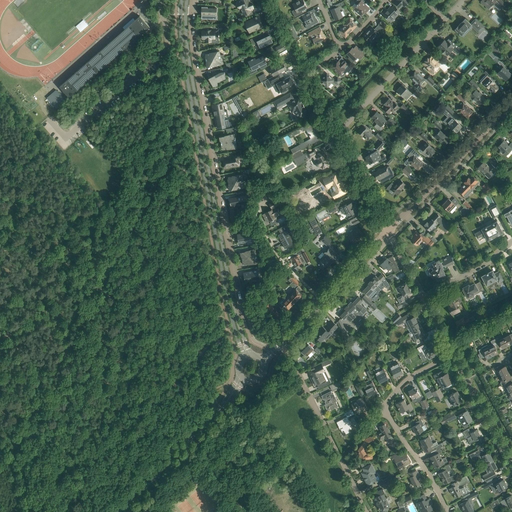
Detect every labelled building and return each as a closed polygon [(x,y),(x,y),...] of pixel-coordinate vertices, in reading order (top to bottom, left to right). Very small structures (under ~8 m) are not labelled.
[(240,0),(240,1),(237,2),(240,8),(241,8),(240,7),(251,3),(251,2),(249,0),(240,0)] [(306,11),(305,8),(307,7),(303,0),(300,0),(299,1),(298,0),(296,1),(296,2),(292,4),(295,9),(292,11),(295,18),(306,12),(306,11)] [(354,9),(357,12),(361,16),(364,13),(365,13),(370,8),(364,3),(366,1),(364,0),(357,0),(355,3),(357,4),(356,5),(357,6),(354,9)] [(410,0),(409,0),(396,0),(394,3),(400,8),(403,5),(404,6),(410,0)] [(482,0),(481,2),(485,5),(488,9),(493,4),(500,10),(499,10),(499,11),(505,4),(500,0),(482,0)] [(251,3),(240,7),(241,8),(244,15),(245,14),(246,17),(252,14),(250,10),(254,8),(251,2),(251,3)] [(343,17),(339,7),(342,6),(341,2),(335,5),(336,8),(331,10),(333,15),(335,19),(335,20),(343,17)] [(400,12),(398,10),(394,6),(392,8),(391,7),(386,12),(385,11),(382,14),(391,22),(391,21),(395,17),(400,12)] [(216,9),(217,9),(217,8),(211,8),(207,8),(202,8),(202,9),(202,13),(204,13),(204,14),(204,16),(204,19),(205,19),(210,19),(211,19),(211,16),(216,16),(216,15),(216,12),(216,9)] [(302,15),(299,17),(301,20),(304,18),(307,24),(305,25),(307,29),(312,27),(311,26),(315,23),(316,24),(319,22),(317,19),(314,15),(313,15),(312,14),(311,14),(309,11),(302,15)] [(70,98),(150,27),(140,16),(60,86),(70,98)] [(258,16),(245,22),(250,33),(263,27),(258,16)] [(347,21),(343,24),(345,26),(340,30),(341,31),(340,32),(344,36),(345,35),(346,36),(348,35),(350,33),(349,33),(351,31),(353,28),(352,27),(355,24),(350,18),(347,21)] [(465,19),(455,29),(458,33),(461,35),(472,24),(480,32),(484,28),(485,26),(480,21),(476,18),(470,24),(465,19)] [(81,31),(89,25),(84,19),(76,26),(81,31)] [(290,21),(286,23),(289,29),(291,33),(294,38),(298,36),(295,31),(293,27),(290,21)] [(379,25),(375,30),(377,32),(379,29),(378,28),(380,26),(385,31),(389,27),(383,22),(382,21),(379,24),(379,25)] [(320,27),(315,29),(308,33),(310,36),(314,33),(316,37),(312,39),(315,44),(326,38),(320,27)] [(372,27),(363,35),(367,39),(371,43),(372,43),(374,41),(374,40),(373,39),(376,37),(378,37),(380,35),(379,34),(379,33),(379,34),(377,32),(375,30),(372,27)] [(206,31),(202,31),(202,33),(202,34),(202,35),(203,37),(202,37),(202,39),(206,39),(206,42),(210,42),(211,42),(211,39),(218,38),(218,30),(214,30),(211,31),(211,30),(209,30),(209,31),(207,31),(207,30),(206,31)] [(506,31),(502,34),(508,39),(511,36),(506,31)] [(253,45),(258,43),(261,48),(273,42),(268,33),(264,35),(263,33),(250,39),(253,45)] [(441,51),(438,55),(440,57),(441,55),(442,56),(444,56),(445,55),(446,54),(447,55),(452,49),(454,48),(459,52),(461,51),(463,53),(465,52),(462,49),(461,48),(457,44),(453,41),(451,44),(448,41),(447,43),(446,42),(444,40),(441,44),(440,44),(439,45),(439,46),(438,47),(441,49),(440,50),(441,51)] [(493,43),(489,47),(495,52),(498,48),(493,43)] [(357,57),(360,59),(364,54),(358,48),(356,51),(352,48),(350,51),(349,51),(347,52),(348,53),(347,54),(350,57),(349,58),(353,62),(357,57)] [(490,48),(486,52),(493,59),(498,63),(500,65),(498,67),(501,70),(498,73),(502,77),(506,80),(511,74),(508,71),(503,67),(505,65),(500,61),(501,59),(497,55),(490,48)] [(205,56),(206,61),(221,58),(224,57),(223,54),(220,55),(220,53),(219,51),(218,51),(209,53),(205,54),(206,56),(205,56)] [(263,56),(256,59),(255,58),(253,59),(252,59),(251,59),(251,60),(248,61),(248,62),(253,70),(253,71),(267,63),(263,56),(263,55),(263,56)] [(425,61),(423,64),(429,70),(431,68),(434,71),(439,67),(440,65),(446,71),(450,67),(442,59),(439,63),(437,61),(431,56),(429,59),(428,58),(425,61)] [(221,58),(206,61),(206,63),(207,67),(212,66),(212,67),(221,65),(222,64),(221,61),(222,61),(221,58)] [(338,62),(332,67),(340,75),(343,72),(345,74),(347,72),(348,73),(353,69),(343,60),(341,62),(339,60),(338,62)] [(286,69),(286,68),(286,67),(284,64),(283,63),(280,65),(280,64),(279,65),(279,66),(272,70),(274,75),(286,69)] [(484,65),(482,67),(485,71),(484,72),(487,75),(490,77),(492,74),(487,69),(484,65)] [(416,82),(413,86),(420,92),(422,89),(420,88),(421,86),(420,85),(425,80),(415,71),(410,77),(416,82)] [(213,76),(209,78),(213,87),(218,86),(217,80),(225,75),(225,72),(220,72),(217,74),(217,73),(213,74),(213,76)] [(332,83),(335,80),(332,77),(332,78),(327,73),(324,76),(325,77),(324,78),(322,77),(318,81),(322,84),(322,83),(327,87),(332,83)] [(261,83),(267,79),(264,74),(258,77),(261,83)] [(276,75),(268,79),(271,84),(274,83),(276,81),(277,83),(277,84),(274,85),(278,93),(281,92),(282,92),(283,92),(283,93),(287,91),(287,89),(295,85),(292,79),(291,78),(290,76),(285,79),(282,81),(279,74),(276,75)] [(494,83),(490,78),(490,77),(487,75),(480,82),(483,85),(484,84),(489,89),(489,88),(494,93),(499,87),(494,83)] [(427,79),(433,85),(436,82),(429,76),(427,79)] [(472,79),(469,82),(476,89),(479,86),(472,79)] [(400,93),(401,95),(406,99),(412,94),(402,85),(397,90),(399,92),(398,92),(400,94),(400,93)] [(423,97),(416,90),(413,93),(420,100),(423,97)] [(485,99),(476,90),(470,96),(480,105),(485,99)] [(305,107),(303,105),(303,104),(303,105),(299,98),(293,101),(292,99),(293,99),(290,93),(274,102),(277,107),(281,105),(282,107),(288,104),(292,112),(295,110),(299,119),(308,114),(304,107),(305,107)] [(466,99),(460,93),(457,96),(463,102),(466,99)] [(388,113),(391,110),(394,113),(399,107),(395,103),(394,104),(389,99),(384,104),(387,106),(384,109),(388,113)] [(222,103),(213,104),(214,111),(216,110),(216,112),(215,112),(218,128),(230,126),(227,111),(225,111),(224,106),(223,107),(223,106),(222,106),(222,103)] [(473,112),(463,103),(458,109),(467,118),(473,112)] [(411,111),(403,104),(400,107),(408,114),(409,115),(411,113),(410,112),(411,111)] [(447,105),(444,108),(451,115),(454,112),(447,105)] [(377,123),(374,127),(380,132),(383,128),(381,126),(386,121),(377,112),(371,118),(377,123)] [(450,115),(444,121),(449,126),(452,128),(453,129),(453,130),(455,131),(456,132),(462,126),(458,123),(452,118),(450,115)] [(396,123),(390,118),(387,121),(393,126),(394,124),(395,125),(396,123),(395,123),(396,123)] [(436,121),(434,123),(440,129),(442,126),(436,121)] [(300,127),(288,133),(291,138),(300,133),(298,131),(301,129),(303,132),(307,130),(308,133),(309,134),(311,137),(310,137),(311,139),(291,150),(293,154),(291,155),(293,159),(296,158),(303,154),(301,149),(315,142),(319,140),(318,138),(320,137),(316,129),(313,130),(311,127),(312,127),(313,126),(311,122),(309,123),(306,124),(300,127)] [(368,140),(373,135),(368,131),(368,130),(364,126),(358,131),(363,136),(364,135),(366,137),(366,138),(368,140)] [(449,140),(440,131),(435,136),(444,145),(449,140)] [(423,132),(420,135),(426,141),(429,138),(423,132)] [(381,141),(384,138),(378,133),(375,136),(381,141)] [(235,137),(234,134),(233,134),(228,135),(226,135),(225,135),(225,136),(219,137),(220,141),(221,143),(236,141),(236,139),(236,137),(235,137)] [(402,138),(398,142),(404,147),(408,143),(402,138)] [(237,144),(236,141),(221,143),(222,148),(223,150),(227,149),(229,149),(230,149),(236,148),(235,148),(237,148),(237,145),(237,144)] [(378,150),(384,144),(381,141),(375,148),(378,150)] [(511,150),(511,141),(511,142),(510,144),(508,146),(507,145),(507,144),(504,141),(498,147),(500,149),(499,150),(500,153),(502,152),(506,156),(511,150)] [(425,143),(420,148),(423,150),(421,153),(423,155),(424,155),(425,156),(427,156),(428,155),(430,157),(435,151),(432,148),(431,147),(426,143),(425,143)] [(306,153),(303,154),(306,159),(309,157),(310,159),(314,156),(316,160),(316,161),(315,161),(315,162),(315,163),(315,164),(316,165),(316,166),(317,166),(318,166),(319,167),(320,167),(322,170),(330,165),(328,161),(329,161),(325,155),(322,150),(317,153),(314,149),(306,153)] [(414,149),(411,152),(414,155),(415,154),(418,157),(420,155),(414,149)] [(370,154),(366,157),(369,164),(371,163),(372,163),(373,162),(375,161),(377,160),(379,163),(386,159),(385,156),(381,158),(377,151),(370,154)] [(239,165),(238,159),(240,159),(239,153),(232,155),(233,159),(224,161),(225,166),(225,168),(239,165)] [(303,154),(296,158),(299,164),(305,161),(305,160),(306,159),(303,154)] [(388,165),(395,157),(393,155),(392,157),(391,156),(385,162),(388,165)] [(423,164),(420,161),(414,155),(408,161),(418,170),(423,164)] [(484,162),(478,168),(485,174),(485,175),(489,179),(495,173),(494,172),(497,169),(491,164),(489,166),(484,162)] [(411,170),(406,165),(402,170),(407,175),(411,170)] [(379,170),(374,173),(378,180),(379,179),(381,183),(390,177),(389,174),(386,167),(379,170)] [(338,171),(325,178),(330,187),(333,185),(337,191),(334,193),(336,197),(349,190),(345,183),(346,182),(344,179),(343,180),(338,171)] [(228,179),(227,179),(228,184),(244,181),(242,174),(232,176),(228,177),(228,179)] [(470,180),(468,178),(464,182),(465,183),(473,190),(479,183),(478,181),(473,176),(470,180)] [(405,185),(402,181),(400,180),(395,186),(391,189),(397,195),(401,191),(400,190),(405,185)] [(244,181),(228,184),(229,186),(228,186),(229,190),(234,189),(234,190),(244,188),(244,184),(244,181)] [(486,182),(482,186),(485,189),(483,191),(486,194),(492,188),(486,182)] [(473,190),(465,183),(462,186),(463,187),(459,192),(463,196),(466,198),(466,197),(466,198),(467,197),(468,196),(469,195),(473,191),(473,190)] [(240,196),(230,198),(232,205),(239,204),(240,204),(248,202),(247,195),(240,196)] [(256,201),(259,206),(264,203),(262,198),(256,201)] [(449,199),(442,205),(446,209),(448,211),(450,212),(454,208),(456,206),(454,204),(452,202),(451,201),(449,199)] [(265,213),(262,215),(267,223),(270,221),(272,225),(277,223),(276,220),(275,221),(274,220),(276,218),(281,215),(278,209),(282,207),(280,204),(278,200),(270,204),(270,205),(272,208),(269,210),(269,209),(264,211),(265,213)] [(340,207),(343,213),(346,212),(348,216),(352,213),(352,215),(359,211),(355,204),(353,205),(352,202),(347,205),(346,204),(344,205),(342,200),(326,208),(329,213),(340,207)] [(468,211),(469,211),(472,208),(465,201),(462,204),(464,207),(468,211)] [(494,218),(502,214),(497,204),(489,208),(494,218)] [(359,213),(348,219),(350,222),(352,221),(357,218),(361,217),(359,213)] [(427,222),(424,225),(425,226),(427,228),(430,231),(432,233),(432,232),(433,233),(439,226),(443,229),(445,227),(447,230),(450,227),(446,223),(440,217),(437,214),(432,219),(428,223),(427,222)] [(314,216),(309,219),(317,234),(322,231),(314,216)] [(497,221),(481,229),(482,230),(475,234),(477,239),(485,235),(488,241),(503,233),(497,221)] [(282,242),(285,248),(294,244),(291,238),(297,235),(291,223),(286,226),(278,230),(281,234),(278,235),(281,241),(281,242),(282,242)] [(458,227),(455,230),(459,234),(461,236),(464,233),(458,227)] [(353,231),(349,236),(347,235),(344,238),(351,244),(353,242),(354,243),(363,234),(357,228),(353,231)] [(413,237),(412,239),(414,242),(413,243),(416,245),(417,244),(417,245),(420,242),(425,246),(427,244),(430,240),(425,235),(422,232),(419,234),(417,232),(414,235),(415,236),(414,237),(413,237)] [(243,233),(237,234),(238,239),(239,241),(239,243),(247,242),(247,246),(253,245),(252,241),(254,241),(252,234),(243,233)] [(331,241),(325,236),(321,240),(327,245),(331,241)] [(431,239),(432,240),(426,246),(429,249),(435,243),(438,241),(433,237),(431,239)] [(325,254),(320,259),(321,261),(328,267),(333,261),(334,262),(339,256),(330,247),(324,253),(325,254)] [(291,258),(289,259),(291,264),(293,263),(295,266),(300,264),(302,263),(302,264),(306,262),(306,263),(310,261),(305,251),(305,252),(303,248),(298,251),(296,252),(296,253),(294,254),(295,256),(291,258)] [(246,251),(240,252),(241,256),(242,259),(257,256),(256,252),(255,249),(245,251),(246,251)] [(257,256),(242,259),(243,263),(244,265),(248,264),(258,263),(257,256)] [(399,270),(392,256),(387,259),(387,258),(380,265),(389,270),(392,267),(395,273),(399,270)] [(439,260),(433,264),(434,266),(433,267),(432,266),(428,269),(430,272),(434,280),(437,279),(437,280),(444,276),(444,275),(445,274),(443,270),(443,269),(442,267),(445,266),(446,267),(454,263),(450,256),(442,260),(443,262),(440,263),(439,260)] [(257,270),(244,273),(246,282),(254,281),(254,279),(259,278),(257,270)] [(484,281),(486,286),(490,284),(490,285),(492,285),(494,285),(495,283),(495,282),(497,281),(498,283),(505,280),(503,275),(502,276),(500,271),(494,274),(492,271),(482,276),(484,281)] [(376,276),(371,280),(377,286),(374,290),(377,293),(380,289),(381,290),(384,287),(385,286),(387,288),(391,285),(387,279),(386,280),(384,278),(385,278),(381,274),(379,277),(379,278),(378,278),(376,276)] [(292,281),(290,284),(294,288),(299,283),(295,279),(296,279),(293,276),(293,277),(291,278),(290,279),(292,281)] [(368,286),(363,291),(368,295),(369,294),(372,298),(373,297),(375,295),(376,296),(378,294),(377,293),(374,290),(377,286),(371,280),(367,285),(368,286)] [(402,296),(398,298),(398,299),(400,303),(405,300),(404,300),(410,297),(408,293),(411,292),(410,290),(408,286),(408,287),(406,283),(404,284),(404,283),(400,285),(400,286),(399,286),(404,295),(402,296)] [(464,289),(462,290),(465,294),(466,297),(467,296),(468,298),(469,298),(470,299),(474,296),(474,295),(473,294),(478,291),(478,292),(484,290),(482,287),(480,283),(475,285),(475,283),(469,286),(469,285),(463,288),(464,289)] [(291,290),(285,297),(293,305),(302,296),(301,295),(302,295),(299,292),(301,290),(298,286),(296,289),(295,290),(293,292),(292,291),(291,290)] [(364,294),(361,297),(370,306),(374,303),(364,294)] [(452,297),(447,299),(451,305),(448,307),(452,314),(456,312),(460,310),(458,307),(460,306),(458,303),(459,303),(462,301),(459,297),(456,298),(455,295),(452,297)] [(291,308),(293,305),(285,297),(279,303),(281,305),(279,307),(281,309),(283,307),(287,310),(290,307),(291,308)] [(364,306),(363,307),(360,304),(363,301),(359,297),(352,303),(351,302),(348,305),(357,314),(360,317),(367,310),(366,309),(367,308),(364,306)] [(402,302),(397,305),(398,308),(403,306),(404,308),(409,304),(409,303),(412,302),(411,298),(407,300),(402,302)] [(360,317),(357,314),(348,305),(345,308),(346,310),(339,316),(345,321),(347,319),(354,326),(361,318),(360,317)] [(274,309),(271,311),(277,317),(280,314),(277,311),(278,311),(275,308),(274,309)] [(398,314),(391,320),(397,326),(404,322),(411,318),(410,316),(408,313),(401,316),(398,314)] [(411,318),(404,322),(407,326),(409,325),(411,327),(413,331),(421,327),(419,322),(420,322),(416,313),(411,315),(410,316),(411,318)] [(475,320),(472,313),(456,321),(459,328),(475,320)] [(397,327),(388,318),(389,319),(385,322),(392,329),(396,325),(397,327)] [(347,333),(340,319),(337,322),(343,334),(347,333)] [(332,321),(327,325),(328,326),(325,329),(323,326),(314,335),(322,342),(324,338),(326,340),(334,332),(339,327),(332,321)] [(415,335),(412,336),(415,343),(423,339),(421,336),(425,334),(421,327),(413,331),(415,335)] [(508,346),(504,338),(499,340),(497,337),(494,339),(499,348),(501,346),(503,349),(508,346)] [(492,344),(488,346),(493,356),(498,353),(496,349),(499,348),(494,339),(490,341),(492,344)] [(303,350),(301,352),(304,355),(302,356),(306,360),(310,357),(309,356),(312,353),(311,352),(314,349),(311,346),(307,343),(304,346),(302,349),(303,350)] [(429,358),(438,353),(434,347),(432,347),(432,346),(427,348),(425,344),(417,348),(419,352),(422,351),(426,359),(429,358)] [(479,354),(478,354),(478,355),(480,359),(486,356),(487,358),(493,356),(488,346),(487,345),(481,348),(481,349),(478,350),(479,352),(479,354)] [(396,356),(393,352),(392,352),(390,354),(396,361),(398,358),(396,356)] [(345,363),(343,359),(342,356),(341,354),(334,358),(335,361),(334,361),(335,364),(337,364),(339,365),(340,366),(345,363)] [(315,370),(310,372),(313,379),(312,380),(315,385),(319,383),(320,382),(319,380),(324,378),(321,373),(324,371),(322,367),(331,362),(332,362),(330,358),(329,359),(314,366),(315,370)] [(390,367),(392,372),(395,377),(403,373),(398,363),(390,367)] [(493,369),(494,371),(495,372),(496,371),(497,373),(498,376),(508,372),(505,366),(502,368),(501,365),(493,369)] [(383,368),(381,370),(375,373),(380,383),(388,378),(383,368)] [(443,371),(434,375),(436,379),(438,378),(441,384),(442,387),(448,385),(452,382),(451,382),(449,377),(447,373),(444,374),(443,371)] [(508,379),(511,377),(508,372),(498,376),(501,382),(500,382),(500,383),(501,385),(509,381),(508,379)] [(341,381),(333,384),(336,389),(343,386),(341,381)] [(511,390),(511,383),(511,384),(509,381),(501,385),(503,388),(504,388),(507,393),(511,390)] [(360,396),(361,395),(362,397),(362,398),(364,397),(363,394),(364,394),(358,382),(355,384),(360,396)] [(370,383),(364,386),(366,391),(368,396),(377,392),(375,387),(372,382),(370,383)] [(407,391),(410,396),(411,396),(413,400),(420,396),(417,390),(416,390),(415,388),(412,389),(412,388),(407,391)] [(434,398),(442,394),(439,388),(432,392),(434,398)] [(335,408),(334,407),(338,405),(336,402),(337,401),(334,393),(333,394),(331,391),(321,396),(323,400),(324,400),(325,401),(324,402),(326,404),(324,405),(326,409),(329,408),(330,408),(331,410),(335,408)] [(457,391),(448,396),(450,399),(452,403),(453,406),(462,401),(461,400),(462,400),(461,397),(460,398),(457,391)] [(442,394),(434,398),(436,401),(437,402),(445,398),(442,394)] [(362,397),(356,400),(356,399),(351,401),(356,412),(363,408),(364,410),(367,408),(362,398),(362,397)] [(413,409),(410,403),(407,405),(404,399),(396,404),(400,413),(405,410),(407,413),(413,409)] [(426,399),(420,402),(424,409),(429,406),(426,399)] [(462,421),(464,424),(463,425),(465,429),(469,426),(468,423),(472,420),(471,419),(472,419),(471,416),(470,417),(467,410),(459,415),(461,418),(460,418),(462,421)] [(453,411),(446,415),(439,419),(443,425),(450,421),(456,418),(453,411)] [(424,425),(421,419),(429,415),(428,412),(418,418),(419,420),(416,422),(417,424),(412,427),(416,434),(424,430),(422,427),(424,425)] [(339,426),(338,427),(340,430),(340,429),(342,433),(345,432),(346,435),(350,433),(349,431),(353,429),(351,426),(352,425),(349,420),(349,421),(347,417),(341,420),(337,422),(339,426)] [(387,438),(389,442),(394,440),(388,427),(387,428),(385,424),(379,427),(382,432),(380,433),(379,432),(376,434),(379,440),(384,438),(385,439),(387,438)] [(464,430),(463,431),(467,438),(472,435),(475,441),(477,440),(481,437),(479,433),(478,434),(476,430),(475,431),(472,426),(469,428),(464,430)] [(376,440),(377,439),(376,436),(374,437),(374,435),(366,439),(366,440),(364,443),(363,442),(357,450),(362,460),(373,459),(372,453),(367,454),(365,450),(370,444),(376,441),(376,440)] [(439,448),(441,447),(449,443),(447,440),(443,442),(444,442),(438,445),(436,442),(432,444),(428,437),(420,441),(423,445),(421,446),(425,452),(430,450),(429,449),(431,448),(431,449),(432,448),(435,446),(435,447),(437,449),(439,448)] [(442,459),(440,455),(442,454),(439,448),(437,449),(431,453),(433,456),(430,457),(435,468),(448,461),(445,457),(442,459)] [(473,450),(468,452),(472,460),(478,456),(480,459),(482,458),(486,464),(493,460),(489,452),(486,453),(484,449),(480,451),(480,450),(479,451),(477,448),(473,450)] [(398,453),(394,456),(391,457),(393,460),(395,459),(399,468),(409,463),(405,454),(400,456),(398,453)] [(488,474),(483,477),(485,481),(486,481),(487,483),(490,481),(491,480),(491,478),(492,478),(496,475),(494,471),(494,472),(493,470),(497,468),(493,460),(486,464),(483,465),(487,473),(488,474)] [(444,471),(439,473),(440,473),(441,476),(444,484),(448,482),(449,483),(456,479),(454,474),(449,476),(447,472),(451,470),(448,464),(447,465),(442,468),(444,471)] [(377,482),(373,473),(375,472),(371,465),(363,469),(364,472),(361,473),(364,478),(366,480),(365,481),(368,486),(377,482)] [(418,477),(420,476),(417,470),(407,475),(411,482),(412,481),(414,487),(422,483),(420,479),(420,478),(419,478),(418,477)] [(381,486),(382,485),(391,481),(390,480),(389,477),(383,480),(382,479),(378,481),(381,486)] [(498,482),(491,486),(494,492),(498,489),(499,492),(500,491),(502,490),(502,489),(507,486),(503,479),(499,482),(498,482)] [(452,486),(449,488),(450,491),(452,490),(453,493),(455,497),(460,495),(461,494),(462,496),(467,493),(464,487),(459,489),(457,486),(459,485),(457,481),(455,482),(451,484),(452,486)] [(258,511),(246,489),(231,497),(239,511),(258,511)] [(376,497),(374,498),(380,511),(384,510),(385,511),(388,511),(386,508),(390,507),(383,493),(385,493),(383,489),(379,491),(375,493),(376,497)] [(470,495),(467,496),(469,500),(472,498),(479,495),(477,491),(470,495)] [(427,511),(435,508),(430,498),(427,499),(425,494),(414,499),(420,511),(427,511)] [(403,506),(413,502),(410,495),(400,500),(403,506)] [(511,495),(506,498),(500,501),(504,507),(509,504),(510,507),(511,510),(511,509),(511,495)] [(462,503),(459,505),(461,509),(463,508),(464,511),(470,511),(473,511),(468,500),(467,498),(461,501),(462,503)]
